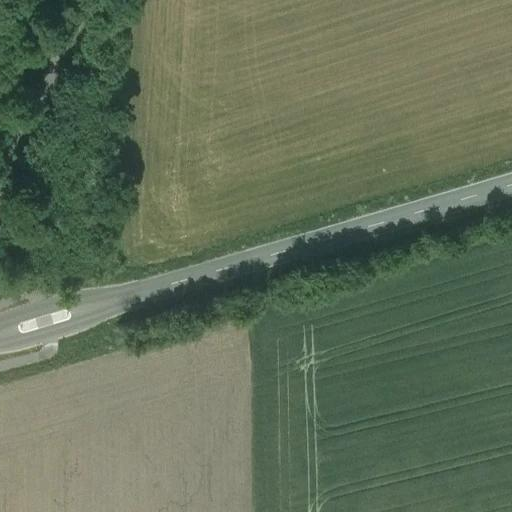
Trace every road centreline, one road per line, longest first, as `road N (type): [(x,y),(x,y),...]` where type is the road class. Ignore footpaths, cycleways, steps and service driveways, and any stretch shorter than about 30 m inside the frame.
road 1 (tertiary): [(0,334),(511,184)]
road 2 (unclassified): [(0,192),(86,0)]
